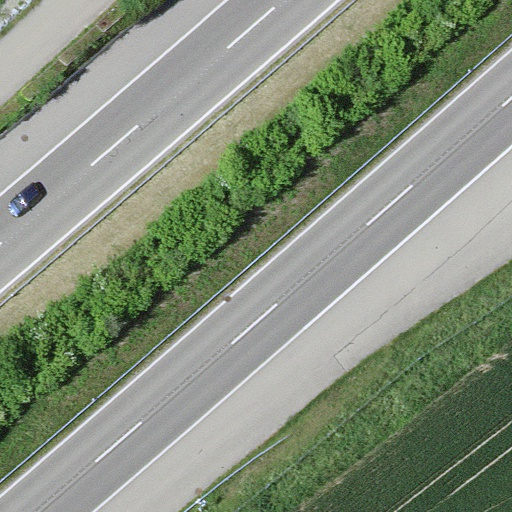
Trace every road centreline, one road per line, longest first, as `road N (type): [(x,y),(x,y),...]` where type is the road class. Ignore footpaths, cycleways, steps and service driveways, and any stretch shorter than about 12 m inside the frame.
road 1 (motorway): [(38,511),(511,97)]
road 2 (motorway): [(282,0),(0,243)]
